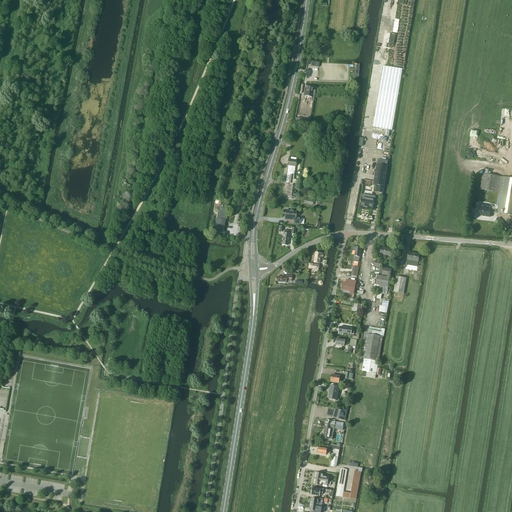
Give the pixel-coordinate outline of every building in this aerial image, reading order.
[(383,66),(373,125),(373,127),(392,131),(402,69),(383,66)] [(313,96),(314,91),(313,91),(313,90),(310,90),(310,91),(309,91),(308,94),(305,110),(309,111),(311,96),(313,96)] [(245,103),(241,113),(246,115),(250,105),(245,103)] [(289,178),(288,183),(289,183),(288,197),(289,197),(289,198),(290,198),(291,199),(292,199),(292,198),(293,197),(294,197),(295,190),(296,185),(295,180),(292,179),(293,176),(294,174),(292,173),(293,166),(295,167),(296,160),(295,160),(296,158),(291,157),(290,160),(288,159),(287,165),(288,166),(286,178),(289,178)] [(384,186),(387,165),(377,164),(374,184),(384,186)] [(480,187),(480,189),(498,192),(496,205),(496,209),(495,213),(511,215),(511,178),(510,178),(490,175),(482,174),(480,187)] [(373,208),(374,199),(375,197),(362,195),(362,197),(361,202),(360,202),(360,203),(361,203),(360,206),(361,206),(361,205),(367,206),(366,207),(373,208)] [(216,219),(215,226),(214,226),(214,227),(215,227),(214,233),(214,232),(222,233),(224,220),(224,219),(227,218),(227,215),(226,213),(226,211),(225,209),(225,206),(224,204),(222,204),(221,204),(219,205),(218,208),(220,210),(219,213),(217,214),(216,219)] [(479,211),(479,215),(489,217),(490,212),(495,213),(496,209),(496,205),(491,204),(491,206),(480,204),(480,208),(479,211)] [(289,211),(285,211),(285,213),(284,213),(284,216),(285,217),(284,219),(292,220),(294,220),(293,224),(299,224),(300,219),(296,218),(297,216),(296,216),(296,212),(293,211),(292,210),(290,210),(289,211)] [(358,262),(361,248),(360,248),(360,247),(357,247),(357,248),(353,247),(353,251),(355,251),(354,261),(358,262)] [(392,256),(393,250),(381,248),(380,254),(392,256)] [(418,262),(419,254),(408,252),(407,260),(418,262)] [(323,259),(324,254),(315,253),(313,263),(319,264),(320,258),(323,258),(322,259),(323,259)] [(390,277),(391,269),(383,268),(382,275),(390,277)] [(388,287),(389,278),(378,276),(376,285),(388,287)] [(403,294),(406,278),(396,277),(394,292),(403,294)] [(342,283),(341,291),(349,292),(348,294),(353,294),(355,282),(346,281),(346,284),(342,283)] [(388,287),(380,286),(380,287),(375,286),(374,289),(379,290),(379,291),(383,292),(383,294),(387,295),(388,287)] [(380,306),(379,312),(386,313),(387,307),(389,302),(389,300),(383,299),(383,301),(381,306),(380,306)] [(361,312),(362,305),(353,304),(352,311),(361,312)] [(369,330),(364,359),(376,361),(378,361),(379,360),(380,352),(383,337),(384,337),(385,329),(384,329),(381,329),(375,328),(375,331),(369,330)] [(364,359),(362,371),(366,372),(376,374),(376,373),(378,362),(378,361),(376,361),(364,359)] [(337,400),(339,387),(330,385),(330,386),(329,392),(328,399),(337,400)] [(345,420),(347,411),(343,409),(342,411),(335,409),(333,417),(345,420)] [(342,430),(343,423),(340,423),(327,421),(327,423),(326,423),(323,438),(329,439),(331,428),(342,430)] [(336,467),(338,455),(339,450),(335,449),(334,457),(332,457),(331,466),(336,467)] [(336,496),(342,497),(356,500),(361,472),(355,471),(350,493),(343,492),(347,470),(342,469),(340,470),(336,496)] [(315,473),(314,479),(322,480),(325,481),(328,481),(329,477),(326,477),(323,477),(323,474),(315,473)]
